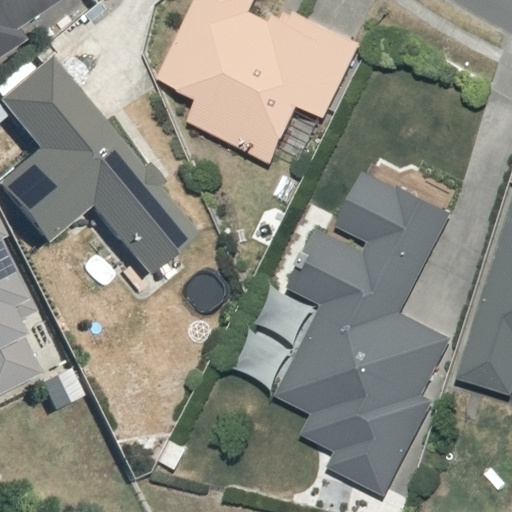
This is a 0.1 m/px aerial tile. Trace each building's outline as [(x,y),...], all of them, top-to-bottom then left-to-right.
[(0,0),(0,57),(30,40),(83,9),(77,0),(0,0)] [(289,152),(308,163),(318,141),(302,132),(313,110),(335,121),(368,46),(304,11),(293,33),(263,16),(271,0),(209,0),(167,83),(206,105),(199,124),(280,167),(289,152)] [(48,240),(96,208),(156,277),(202,237),(50,62),(3,103),(44,151),(2,187),(48,240)] [(331,234),(299,292),(288,286),(280,299),(267,292),(261,304),(274,311),(258,340),(244,332),(238,344),(252,352),(243,368),(289,394),(285,401),(323,421),(311,441),(345,460),(337,474),(390,503),(428,435),(413,426),(462,338),(412,310),(463,218),(380,172),(347,232),(374,247),(369,255),(331,234)] [(511,232),(468,379),(511,392),(511,232)] [(0,391),(42,371),(16,321),(34,312),(0,243),(0,391)]
